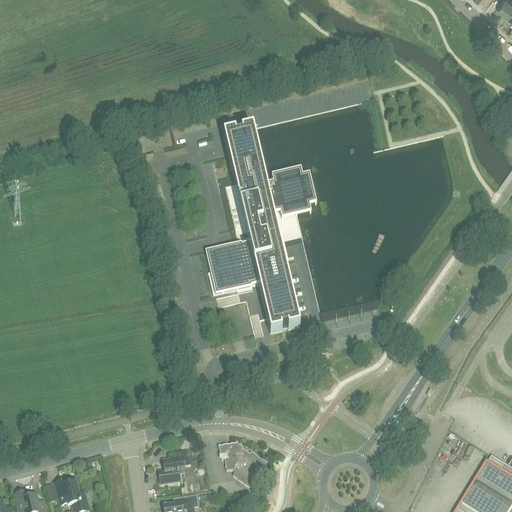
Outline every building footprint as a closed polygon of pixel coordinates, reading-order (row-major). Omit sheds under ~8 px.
[(511,0),(510,4),(504,0),(503,0),(496,10),(506,18),(511,10),(511,0)] [(235,133),(223,136),(235,185),(225,187),(235,231),(238,230),(241,244),(205,253),(210,274),(208,274),(213,296),(236,291),(237,293),(252,290),(251,286),(258,284),(270,335),(282,332),(281,330),(287,328),(288,330),(300,328),(278,235),(274,236),(271,222),(274,221),(273,214),(280,213),(281,220),(311,213),(309,206),(316,204),(309,175),(302,177),(301,170),(271,176),(273,183),(266,185),(253,129),(241,132),(242,134),(235,136),(235,133)] [(151,203),(164,199),(153,153),(140,157),(151,203)] [(253,304),(256,316),(264,314),(261,302),(253,304)] [(380,304),(324,317),(326,325),(382,312),(380,304)] [(259,341),(268,339),(266,330),(258,332),(259,341)] [(249,489),(266,465),(250,454),(249,456),(242,451),(243,449),(236,445),(218,448),(220,457),(221,457),(221,461),(224,460),(226,472),(233,471),(235,473),(232,477),(249,489)] [(178,475),(184,474),(184,468),(190,467),(189,458),(186,459),(185,452),(167,455),(168,461),(162,462),(164,472),(158,473),(160,486),(180,483),(178,475)] [(511,511),(511,470),(492,458),(467,499),(466,498),(457,511),(511,511)] [(419,477),(423,479),(428,471),(424,468),(419,477)] [(67,482),(54,485),(60,507),(67,505),(68,507),(72,506),(73,511),(88,511),(83,494),(78,495),(75,483),(68,485),(67,482)] [(181,489),(165,491),(166,499),(182,497),(181,489)] [(14,496),(18,511),(44,511),(43,503),(37,505),(35,497),(28,499),(26,493),(14,496)] [(195,511),(195,509),(199,508),(197,497),(175,500),(176,506),(163,508),(163,511),(195,511)] [(10,511),(9,510),(7,511),(4,511),(2,503),(0,503),(0,511),(10,511)]
